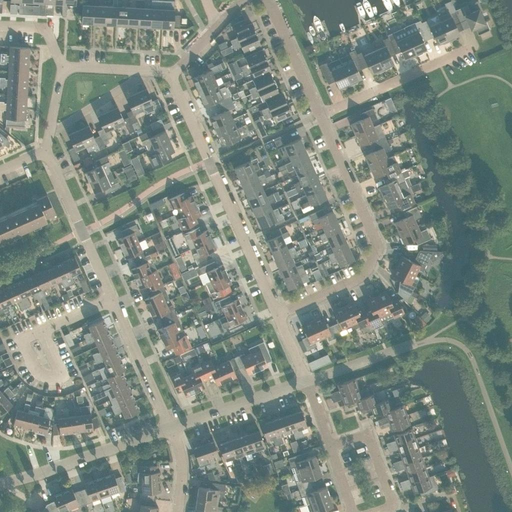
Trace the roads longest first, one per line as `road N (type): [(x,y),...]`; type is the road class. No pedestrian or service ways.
road 1 (residential): [(320,116),(378,243),(363,277),(277,318)]
road 2 (residential): [(169,74),(277,318)]
road 3 (residential): [(0,482),(171,430)]
road 4 (residential): [(320,116),(472,48)]
road 5 (residential): [(110,298),(45,150)]
road 6 (residential): [(171,430),(110,298)]
road 7 (residential): [(171,430),(306,381)]
road 8 (residential): [(269,0),(320,116)]
